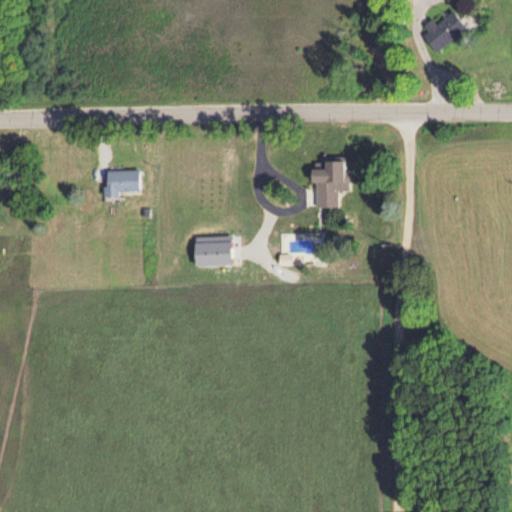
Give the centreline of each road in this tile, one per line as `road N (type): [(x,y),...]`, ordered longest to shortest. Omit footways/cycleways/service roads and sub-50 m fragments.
road 1 (residential): [(511,106),(0,116)]
road 2 (track): [(390,511),(407,106)]
